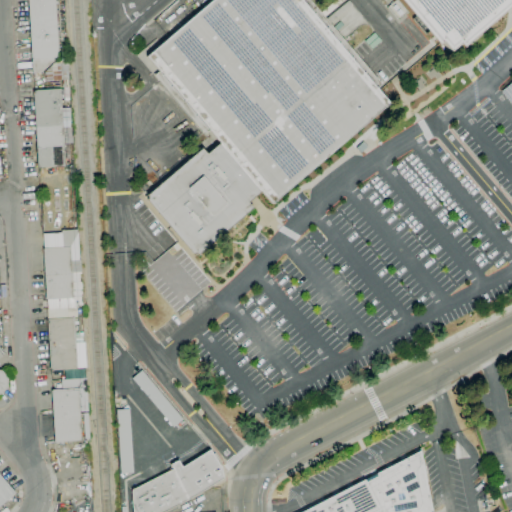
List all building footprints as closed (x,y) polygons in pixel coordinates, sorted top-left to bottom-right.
[(62,88),(62,80),(45,81),(44,72),(32,73),(32,58),(31,58),(27,0),(55,0),(58,48),(65,47),(66,59),(67,59),(69,87),(62,88)] [(197,255),(195,253),(193,255),(146,200),(148,198),(146,195),(201,148),(206,154),(219,143),(209,130),(204,134),(154,75),(158,71),(146,56),(211,0),(309,0),(381,84),(376,88),(389,103),(271,204),(261,191),(248,202),(252,208),(197,255)] [(450,51),(442,41),(438,44),(400,0),(511,0),(511,2),(462,46),(459,43),(450,51)] [(511,82),(501,92),(511,104),(511,82)] [(37,168),(33,90),(60,89),(62,128),(71,127),(71,136),(72,136),(72,143),(69,143),(70,163),(64,163),(65,166),(37,168)] [(47,300),(47,299),(44,299),(42,249),(43,249),(43,234),(61,233),(61,230),(77,230),(77,233),(78,233),(79,260),(80,260),(81,272),(80,272),(81,297),(72,297),(73,299),(47,300)] [(50,370),(47,320),(48,320),(48,319),(74,317),(75,333),(82,333),(83,342),(75,342),(75,343),(84,343),(86,367),(77,368),(50,370)] [(0,394),(0,369),(1,370),(8,378),(7,388),(0,394)] [(83,369),(63,370),(64,379),(84,378),(83,369)] [(173,427),(131,378),(141,370),(183,419),(173,427)] [(54,443),(51,390),(52,390),(78,388),(81,441),(54,443)] [(120,474),(116,410),(129,409),(133,473),(120,474)] [(163,511),(132,511),(131,490),(172,469),(170,465),(177,460),(182,467),(210,450),(221,468),(223,478),(187,500),(163,511)] [(301,511),(364,480),(365,483),(377,476),(376,474),(419,451),(431,511),(429,511),(301,511)] [(0,511),(0,475),(16,494),(2,507),(3,509),(0,511)]
